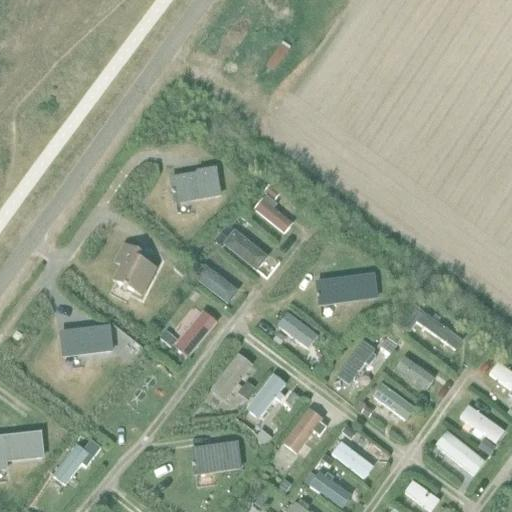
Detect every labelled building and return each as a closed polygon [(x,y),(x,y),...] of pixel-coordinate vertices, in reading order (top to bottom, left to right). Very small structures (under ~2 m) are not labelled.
[(190,180),(171,184),(173,195),(171,196),(171,199),(173,198),(175,208),(219,200),(214,174),(198,177),(198,180),(191,182),(190,180)] [(270,189),(264,196),(274,204),(280,197),(270,189)] [(122,271),(114,287),(123,292),(122,293),(126,295),(127,293),(141,301),(142,300),(140,299),(147,284),(149,285),(155,274),(139,266),(142,259),(125,250),(116,268),(122,271)] [(352,283),(353,285),(333,288),(333,285),(316,288),(319,310),(376,302),(373,280),(352,283)] [(79,337),(61,339),(62,349),(61,349),(61,352),(62,352),(63,361),(111,356),(109,332),(79,335),(79,337)] [(166,334),(160,342),(171,351),(177,343),(166,334)] [(391,336),(387,342),(396,348),(400,342),(391,336)] [(278,337),(273,344),(280,349),(285,342),(278,337)] [(385,343),(380,350),(389,357),(394,350),(385,343)] [(293,396),(285,405),(292,411),(299,402),(293,396)] [(347,429),(341,436),(351,444),(357,437),(347,429)] [(39,438),(0,442),(0,472),(5,472),(4,466),(41,462),(39,438)] [(487,445),(481,453),(489,459),(495,451),(487,445)] [(236,449),(191,455),(193,466),(191,466),(192,470),(193,470),(195,479),(240,473),(236,449)] [(284,484),(279,491),(285,496),(291,489),(284,484)]
